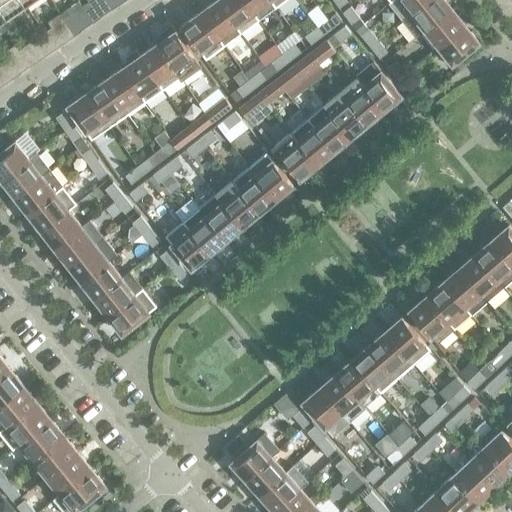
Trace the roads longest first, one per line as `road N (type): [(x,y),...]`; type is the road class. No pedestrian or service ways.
road 1 (residential): [(172,477),(0,266)]
road 2 (residential): [(0,101),(139,0)]
